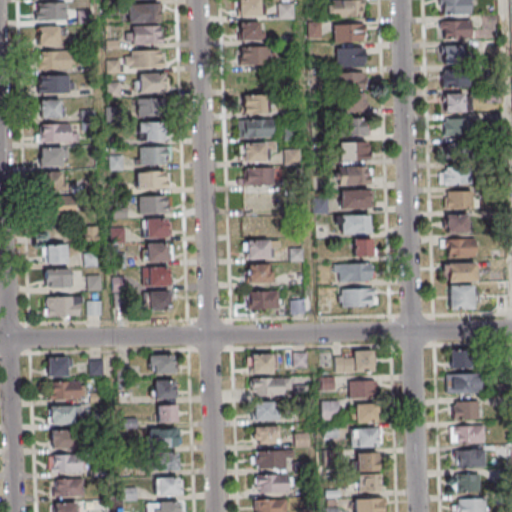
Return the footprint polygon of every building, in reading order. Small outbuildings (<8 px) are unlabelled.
[(259,0),(234,0),(235,16),(260,16),(259,0)] [(362,0),(329,0),(325,0),(325,17),(362,16),(362,0)] [(469,13),(468,0),(436,0),(437,13),(469,13)] [(276,19),(293,19),(293,3),(276,3),(276,19)] [(65,20),(65,4),(33,4),(33,20),(65,20)] [(126,23),(159,23),(159,4),(126,4),(126,23)] [(469,20),(440,20),(440,38),(469,38),(469,20)] [(237,40),(260,40),(260,23),(237,23),(237,40)] [(331,42),(362,42),(362,24),(331,24),(331,42)] [(128,26),(128,44),(162,44),(162,26),(128,26)] [(58,46),(58,27),(37,27),(37,46),(58,46)] [(441,46),(441,62),(468,62),(468,46),(441,46)] [(269,48),(237,48),(237,66),(269,66),(269,48)] [(362,67),(362,48),(334,48),(334,67),(362,67)] [(70,51),(38,52),(38,70),(71,70),(70,51)] [(164,51),(125,51),(125,68),(164,68),(164,51)] [(107,73),(118,72),(117,61),(106,63),(107,73)] [(469,87),(469,70),(440,70),(440,87),(469,87)] [(364,89),(364,72),(339,72),(339,89),(364,89)] [(137,74),(137,93),(166,93),(166,74),(137,74)] [(37,94),(71,94),(71,76),(37,76),(37,94)] [(265,94),(239,94),(239,113),(265,113),(265,94)] [(440,94),(440,112),(468,112),(468,94),(440,94)] [(367,112),(367,95),(338,95),(338,112),(367,112)] [(136,117),(164,117),(164,100),(136,100),(136,117)] [(37,119),(61,119),(61,101),(37,101),(37,119)] [(337,118),(337,136),(366,136),(366,118),(337,118)] [(272,138),(272,120),(237,120),(237,138),(272,138)] [(473,136),(473,120),(441,120),(441,136),(473,136)] [(137,123),(137,142),(163,142),(163,123),(137,123)] [(74,143),(74,125),(38,125),(38,143),(74,143)] [(283,127),(284,139),(296,139),(295,127),(283,127)] [(337,142),(337,160),(366,160),(366,142),(337,142)] [(239,143),(239,161),(265,161),(265,151),(274,151),(274,143),(239,143)] [(443,143),(443,161),(474,161),(474,143),(443,143)] [(137,164),(167,164),(167,147),(137,147),(137,164)] [(39,149),(39,167),(62,167),(62,149),(39,149)] [(298,150),(285,150),(285,164),(298,164),(298,150)] [(334,166),(334,184),(368,184),(368,166),(334,166)] [(441,184),(470,184),(470,166),(441,166),(441,184)] [(273,168),(240,168),(240,185),(273,185),(273,168)] [(135,171),(135,189),(168,189),(168,171),(135,171)] [(42,173),(42,191),(62,191),(62,173),(42,173)] [(368,190),(338,190),(338,208),(368,208),(368,190)] [(242,192),(242,209),(275,209),(275,192),(242,192)] [(471,209),(471,192),(444,192),(444,209),(471,209)] [(137,196),(137,213),(168,213),(168,196),(137,196)] [(49,214),(74,214),(74,197),(49,197),(49,214)] [(338,233),(368,233),(368,215),(338,215),(338,233)] [(444,215),(444,234),(466,234),(466,215),(444,215)] [(269,234),(269,216),(244,216),(244,234),(269,234)] [(167,237),(167,219),(142,219),(142,237),(167,237)] [(96,240),(96,230),(84,230),(84,240),(96,240)] [(353,256),(371,256),(371,239),(353,239),(353,256)] [(444,240),(444,257),(468,257),(468,240),(444,240)] [(268,241),(243,241),(243,258),(268,258),(268,241)] [(170,261),(170,243),(142,243),(142,261),(170,261)] [(65,263),(65,245),(43,245),(43,263),(65,263)] [(302,260),(302,248),(290,248),(290,260),(302,260)] [(370,281),(370,263),(334,263),(334,281),(370,281)] [(443,264),(444,281),(474,281),(474,263),(443,264)] [(245,264),(245,282),(271,282),(271,264),(245,264)] [(169,285),(169,267),(142,267),(142,285),(169,285)] [(70,287),(71,269),(44,269),(44,287),(70,287)] [(86,276),(86,289),(100,289),(100,276),(86,276)] [(472,308),(472,285),(447,285),(447,308),(472,308)] [(373,306),(373,288),(339,288),(339,306),(373,306)] [(246,291),(246,309),(277,309),(277,291),(246,291)] [(169,310),(169,292),(146,292),(146,310),(169,310)] [(44,297),(44,316),(81,316),(81,297),(44,297)] [(290,313),(304,313),(304,299),(290,299),(290,313)] [(85,315),(101,315),(101,300),(85,300),(85,315)] [(466,350),(449,350),(449,368),(466,368),(466,350)] [(334,372),(372,372),(372,352),(334,352),(334,372)] [(147,354),(147,373),(174,373),(174,354),(147,354)] [(271,354),(249,354),(249,374),(271,374),(271,354)] [(68,376),(68,358),(44,358),(44,376),(68,376)] [(103,359),(89,359),(89,376),(103,376),(103,359)] [(446,393),(479,393),(479,374),(446,374),(446,393)] [(332,377),(318,377),(318,391),(332,391),(332,377)] [(249,396),(282,396),(282,378),(249,378),(249,396)] [(175,380),(152,380),(152,398),(175,398),(175,380)] [(375,380),(349,380),(349,398),(375,398),(375,380)] [(80,381),(49,381),(49,399),(80,399),(80,381)] [(451,419),(477,419),(477,401),(451,401),(451,419)] [(337,419),(336,402),(320,404),(321,420),(337,419)] [(251,403),(251,420),(276,420),(276,403),(251,403)] [(353,404),(353,423),(377,423),(377,404),(353,404)] [(48,424),(76,424),(76,405),(48,405),(48,424)] [(177,422),(177,405),(156,405),(156,422),(177,422)] [(450,426),(450,443),(482,443),(482,426),(450,426)] [(251,427),(251,444),(278,444),(278,427),(251,427)] [(148,428),(148,446),(176,446),(176,428),(148,428)] [(350,447),(380,447),(380,428),(350,428),(350,447)] [(49,449),(71,449),(71,431),(49,431),(49,449)] [(292,446),(306,448),(308,436),(294,434),(292,446)] [(452,467),(483,467),(483,450),(452,450),(452,467)] [(251,451),(251,469),(285,469),(285,458),(290,458),(290,451),(251,451)] [(378,471),(378,452),(356,452),(356,471),(378,471)] [(155,470),(177,470),(177,453),(155,453),(155,470)] [(51,472),(81,472),(81,454),(51,454),(51,472)] [(479,474),(455,474),(455,491),(479,491),(479,474)] [(380,475),(357,475),(357,492),(380,492),(380,475)] [(253,476),(253,493),(287,493),(287,476),(253,476)] [(153,477),(153,495),(180,495),(180,477),(153,477)] [(81,496),(81,479),(53,479),(53,496),(81,496)] [(382,511),(383,498),(353,498),(352,511),(382,511)] [(484,511),(485,498),(455,498),(455,511),(484,511)] [(285,511),(285,500),(254,500),(253,511),(285,511)] [(152,501),(151,511),(181,511),(181,501),(152,501)] [(75,511),(76,503),(54,503),(53,511),(75,511)]
